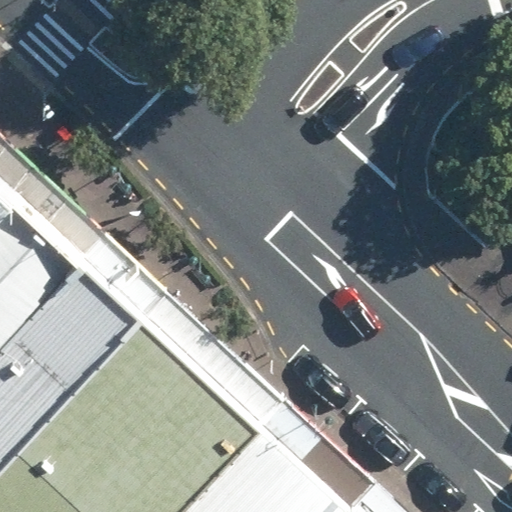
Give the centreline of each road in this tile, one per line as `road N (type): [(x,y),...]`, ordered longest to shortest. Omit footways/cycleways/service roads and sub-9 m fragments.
road 1 (primary): [(310,249),(511,444)]
road 2 (residential): [(450,0),(284,178)]
road 3 (primary): [(182,161),(2,0)]
road 4 (residential): [(237,108),(345,0)]
road 5 (primary): [(130,0),(237,108)]
